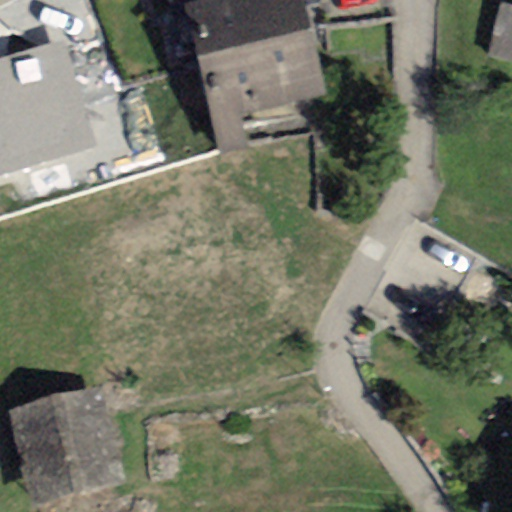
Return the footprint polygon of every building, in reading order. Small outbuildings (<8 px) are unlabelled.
[(197,59),(307,31),(299,0),(165,0),(171,23),(187,19),(197,59)] [(511,11),(498,8),(485,61),(511,66),(511,11)] [(307,31),(197,59),(219,155),(245,149),(238,119),(323,99),(307,31)] [(136,389),(305,329),(263,211),(94,271),(136,389)] [(57,511),(121,496),(96,397),(10,419),(32,511),(57,511)]
